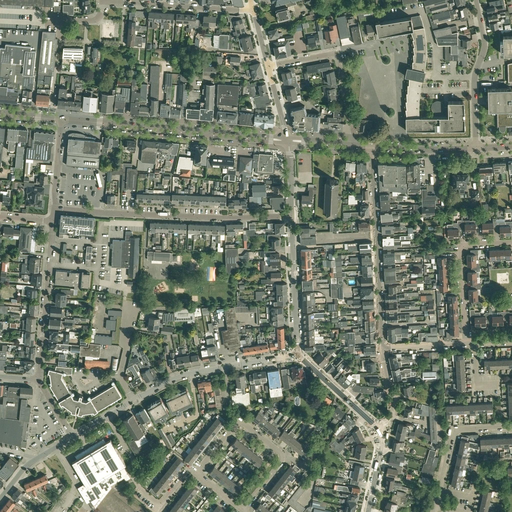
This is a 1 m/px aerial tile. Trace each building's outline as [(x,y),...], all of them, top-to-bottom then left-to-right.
[(74,15),(74,0),(62,0),(63,1),(73,1),(73,5),(63,5),(63,11),(68,12),(68,15),(74,15)] [(88,0),(82,0),(82,6),(83,6),(84,8),(84,12),(90,12),(90,5),(89,4),(88,0)] [(427,0),(425,1),(423,1),(423,2),(426,9),(427,9),(431,8),(447,3),(445,0),(427,0)] [(279,20),(284,19),(290,17),(294,16),(293,12),(289,13),(288,7),(290,6),(289,2),(288,1),(284,2),(284,3),(283,2),(278,4),(279,5),(278,5),(278,4),(276,4),(277,8),(278,7),(278,9),(277,9),(276,9),(277,15),(279,20)] [(427,14),(428,14),(432,13),(437,11),(438,13),(443,12),(449,10),(447,3),(431,8),(427,9),(426,9),(427,14)] [(498,8),(498,9),(504,8),(504,6),(502,7),(502,5),(487,8),(487,10),(487,12),(488,13),(495,12),(494,9),(498,8)] [(460,11),(461,17),(460,17),(461,21),(468,20),(467,16),(468,16),(466,7),(459,8),(456,9),(456,12),(460,11)] [(138,17),(138,11),(131,10),(131,12),(130,12),(129,27),(141,28),(141,25),(135,25),(136,17),(138,17)] [(305,16),(306,21),(315,19),(313,11),(309,12),(310,15),(305,16)] [(497,17),(505,15),(504,11),(499,12),(500,14),(488,16),(488,17),(488,20),(489,20),(489,21),(498,19),(497,17)] [(338,16),(336,17),(340,38),(353,36),(354,44),(362,42),(358,22),(355,22),(354,20),(354,16),(354,15),(351,16),(350,12),(338,15),(338,16)] [(436,37),(457,31),(458,31),(456,25),(439,30),(437,22),(440,21),(437,13),(432,15),(431,14),(428,15),(433,30),(436,37)] [(410,30),(412,36),(414,39),(412,40),(414,47),(427,46),(426,38),(425,30),(422,22),(420,14),(420,15),(411,17),(411,16),(380,22),(380,21),(376,22),(378,36),(410,30)] [(189,23),(189,28),(188,32),(191,32),(191,27),(195,27),(195,25),(198,25),(198,23),(199,20),(196,19),(196,15),(190,15),(189,23)] [(230,18),(231,24),(231,27),(234,27),(235,26),(244,24),(243,23),(244,23),(244,22),(244,19),(243,19),(242,19),(242,18),(236,20),(235,17),(230,18)] [(501,20),(501,21),(490,23),(491,29),(499,28),(498,24),(501,24),(501,22),(505,22),(504,19),(501,20)] [(361,27),(361,30),(362,36),(375,34),(373,24),(370,25),(369,25),(369,23),(366,24),(367,27),(367,29),(364,30),(364,26),(361,27)] [(244,24),(235,26),(236,32),(233,33),(234,36),(240,36),(239,32),(241,31),(245,30),(246,29),(245,26),(245,25),(244,26),(244,24)] [(336,40),(335,39),(335,37),(338,36),(336,25),(330,26),(331,30),(325,31),(327,42),(332,41),(332,40),(334,39),(334,41),(336,40)] [(277,29),(269,31),(269,32),(268,32),(269,34),(270,38),(274,37),(275,38),(278,37),(278,36),(282,35),(281,33),(278,33),(277,29)] [(54,71),(57,38),(56,38),(56,32),(43,31),(37,83),(51,84),(51,76),(52,71),(54,71)] [(458,48),(457,40),(457,31),(436,37),(435,37),(438,45),(445,45),(451,45),(454,44),(454,48),(458,48)] [(228,49),(228,41),(229,35),(220,34),(216,34),(216,35),(214,35),(213,42),(214,42),(214,47),(219,48),(228,49)] [(320,42),(319,35),(318,34),(314,35),(315,36),(306,37),(308,46),(316,45),(316,42),(320,42)] [(511,35),(503,36),(503,42),(500,42),(500,52),(503,52),(503,55),(511,54),(511,62),(507,63),(508,82),(511,81),(511,88),(488,89),(488,100),(488,103),(486,103),(486,105),(486,106),(488,106),(488,111),(497,110),(498,126),(499,126),(499,128),(499,129),(500,130),(501,131),(502,131),(503,131),(504,131),(505,130),(505,129),(506,128),(506,126),(511,125),(511,35)] [(242,44),(251,42),(250,36),(241,38),(242,44)] [(463,47),(471,47),(470,39),(457,40),(458,48),(463,48),(463,47)] [(273,43),(276,58),(291,55),(288,40),(273,43)] [(244,51),(249,49),(253,48),(251,42),(242,44),(244,51)] [(8,82),(6,101),(13,102),(17,102),(17,101),(19,101),(21,90),(22,74),(22,73),(30,74),(30,75),(33,75),(36,51),(31,51),(31,47),(5,44),(5,48),(0,48),(0,51),(0,76),(2,77),(1,81),(3,81),(8,82)] [(451,48),(451,51),(451,54),(452,54),(452,57),(452,60),(462,60),(462,66),(463,66),(463,65),(467,65),(466,54),(463,54),(463,48),(458,48),(454,48),(454,44),(451,45),(451,48)] [(428,130),(428,117),(419,117),(419,109),(419,102),(420,95),(421,87),(422,80),(423,80),(425,72),(424,72),(426,63),(427,55),(427,47),(427,46),(414,47),(413,47),(414,54),(413,54),(414,61),(412,61),(412,69),(411,68),(411,69),(407,68),(405,76),(409,77),(409,85),(408,85),(408,93),(406,93),(407,101),(406,101),(407,109),(405,109),(407,117),(406,117),(406,130),(407,130),(407,131),(412,130),(428,130)] [(75,71),(76,65),(82,66),(82,58),(83,51),(83,47),(64,47),(61,70),(75,71)] [(230,64),(237,64),(240,65),(240,57),(226,56),(225,65),(229,65),(230,64)] [(326,63),(307,66),(308,73),(322,70),(323,77),(327,77),(328,83),(336,82),(334,71),(328,72),(327,69),(331,68),(330,62),(326,63)] [(246,70),(247,73),(261,69),(260,63),(250,65),(251,69),(246,70)] [(150,81),(150,114),(157,115),(158,99),(159,66),(150,66),(150,81)] [(203,66),(203,75),(216,75),(216,66),(203,66)] [(294,67),(288,69),(289,71),(282,73),(283,78),(293,76),(292,73),(295,73),(294,67)] [(261,69),(247,73),(248,77),(252,75),(253,79),(263,76),(261,69)] [(21,90),(19,101),(19,103),(32,104),(32,97),(31,97),(32,91),(33,91),(34,75),(33,75),(30,75),(30,74),(22,73),(22,74),(21,90)] [(161,104),(160,115),(169,116),(170,102),(171,95),(172,74),(166,73),(165,92),(167,92),(166,104),(161,104)] [(292,85),(297,84),(296,75),(293,76),(283,78),(284,84),(291,82),(292,85)] [(0,100),(6,101),(8,82),(3,81),(1,81),(2,77),(0,76),(0,100)] [(76,76),(72,76),(72,82),(71,92),(67,92),(65,107),(73,107),(76,77),(76,76)] [(73,107),(81,108),(83,78),(76,77),(73,107)] [(253,108),(254,103),(253,97),(250,87),(250,84),(249,82),(241,81),(239,96),(248,97),(250,104),(245,104),(245,107),(242,107),(241,112),(246,112),(245,124),(253,124),(254,113),(252,113),(252,108),(253,108)] [(260,95),(266,94),(265,91),(267,90),(265,83),(261,84),(260,81),(255,83),(256,86),(259,85),(260,88),(259,89),(260,95)] [(180,83),(178,104),(177,104),(177,107),(175,107),(174,116),(180,117),(181,104),(183,83),(180,83)] [(205,94),(205,102),(213,103),(214,85),(205,84),(205,89),(203,89),(203,94),(205,94)] [(237,123),(237,122),(236,122),(238,112),(237,112),(240,85),(218,84),(217,105),(219,106),(218,110),(217,120),(237,123)] [(292,88),(287,89),(286,89),(287,95),(296,92),(296,90),(299,89),(297,84),(292,85),(292,88)] [(139,113),(148,114),(149,106),(148,106),(148,102),(146,102),(147,85),(140,85),(140,92),(140,105),(139,113)] [(323,86),(323,90),(324,94),(328,93),(329,103),(337,101),(335,88),(332,88),(331,85),(323,86)] [(117,86),(114,111),(124,112),(125,102),(129,102),(130,87),(117,86)] [(59,87),(57,106),(65,107),(67,92),(67,88),(59,87)] [(101,93),(100,110),(113,111),(115,89),(111,89),(110,94),(101,93)] [(84,92),(82,108),(97,110),(98,93),(84,92)] [(288,100),(291,100),(295,99),(296,101),(301,100),(300,95),(297,95),(296,92),(287,95),(288,100)] [(271,103),(268,93),(266,94),(260,95),(253,97),(254,103),(267,104),(271,103)] [(428,117),(428,130),(465,129),(464,117),(463,117),(463,113),(464,113),(464,101),(448,101),(448,108),(443,108),(444,106),(442,104),(440,102),(437,101),(434,102),(434,103),(432,105),(432,108),(433,111),(435,113),(438,113),(439,113),(441,112),(442,112),(446,116),(428,117)] [(186,108),(186,117),(200,118),(201,107),(201,102),(200,102),(200,105),(190,104),(190,108),(186,108)] [(203,108),(201,107),(200,118),(213,119),(213,108),(213,103),(205,102),(204,102),(203,108)] [(254,125),(260,125),(262,106),(266,106),(267,104),(254,103),(256,108),(254,125)] [(319,130),(319,124),(320,114),(306,113),(306,110),(305,106),(290,109),(292,117),(293,117),(294,119),(292,120),(294,127),(294,129),(297,129),(304,130),(304,129),(319,130)] [(334,109),(333,117),(344,118),(344,109),(334,109)] [(238,123),(245,124),(246,112),(241,112),(239,112),(238,123)] [(274,115),(266,114),(265,119),(267,120),(267,126),(273,127),(274,115)] [(356,121),(356,130),(359,130),(359,132),(360,132),(366,132),(366,130),(371,131),(372,123),(372,121),(360,120),(360,121),(356,121)] [(14,128),(8,128),(7,133),(6,142),(8,143),(8,150),(14,150),(15,143),(13,143),(14,128)] [(27,129),(18,129),(18,140),(15,167),(22,168),(25,141),(26,141),(27,129)] [(34,130),(30,130),(29,139),(31,139),(30,140),(28,140),(28,144),(30,145),(30,146),(32,146),(33,146),(32,147),(27,147),(26,159),(52,161),(54,144),(53,143),(53,142),(54,142),(54,139),(55,136),(54,136),(55,132),(53,132),(49,131),(49,132),(34,130)] [(96,138),(85,135),(85,136),(86,136),(85,137),(72,134),(71,142),(68,141),(66,165),(98,168),(101,141),(95,140),(96,138)] [(115,148),(118,145),(119,145),(119,144),(115,140),(115,139),(113,140),(112,140),(113,137),(106,137),(106,142),(102,141),(102,145),(102,149),(102,152),(102,156),(104,155),(104,154),(107,155),(108,148),(108,146),(112,146),(113,148),(114,149),(115,148)] [(132,141),(127,140),(126,140),(126,141),(125,141),(125,142),(125,143),(125,144),(126,145),(127,145),(127,148),(130,149),(129,152),(135,153),(136,140),(132,140),(132,141)] [(153,141),(148,141),(143,140),(141,161),(142,161),(142,162),(151,163),(153,141)] [(169,154),(177,155),(179,144),(171,143),(169,154)] [(196,145),(195,165),(198,165),(199,162),(206,163),(207,146),(196,145)] [(255,173),(273,174),(274,172),(275,172),(276,162),(275,162),(276,156),(274,156),(274,155),(259,153),(259,154),(254,154),(252,168),(256,168),(255,173)] [(207,158),(207,167),(211,168),(211,166),(228,168),(228,175),(229,175),(236,175),(236,168),(234,168),(234,159),(212,157),(212,158),(207,158)] [(246,173),(246,172),(251,172),(252,158),(246,158),(244,158),(244,160),(240,160),(239,173),(246,173)] [(179,175),(190,176),(190,169),(191,162),(181,161),(181,166),(177,166),(177,168),(176,173),(180,173),(179,175)] [(501,172),(502,182),(507,181),(505,162),(493,163),(494,173),(501,172)] [(397,165),(387,165),(387,163),(378,163),(379,186),(380,190),(380,194),(389,193),(389,191),(397,192),(397,165)] [(406,165),(397,165),(397,192),(407,193),(407,186),(406,186),(406,165)] [(411,165),(407,165),(407,183),(408,183),(408,186),(407,186),(407,193),(421,195),(421,189),(419,165),(411,165)] [(487,183),(485,167),(483,167),(483,166),(480,166),(480,167),(479,167),(479,168),(476,168),(476,174),(480,174),(480,179),(483,179),(484,184),(487,183)] [(112,174),(119,174),(120,168),(115,168),(115,170),(107,170),(107,172),(107,181),(112,181),(112,174)] [(123,168),(120,168),(119,174),(122,175),(121,190),(126,190),(126,188),(135,189),(137,172),(137,168),(132,168),(123,168)] [(468,174),(468,173),(462,173),(462,174),(453,175),(453,188),(459,187),(459,194),(465,194),(464,187),(467,187),(466,181),(468,181),(468,179),(469,179),(469,176),(468,176),(468,174)] [(46,183),(47,175),(40,175),(40,179),(37,178),(36,183),(40,183),(40,182),(46,183)] [(337,218),(337,212),(338,199),(341,200),(341,195),(338,195),(339,183),(337,183),(338,180),(334,180),(334,179),(330,179),(330,180),(327,180),(327,183),(326,183),(325,196),(323,195),(323,198),(325,198),(324,211),(327,211),(326,217),(337,218)] [(34,183),(24,182),(24,187),(27,187),(26,193),(29,193),(31,194),(31,199),(28,198),(26,198),(25,206),(42,207),(42,200),(41,200),(40,200),(40,194),(41,194),(44,195),(45,187),(34,186),(34,183)] [(274,192),(283,192),(283,185),(273,186),(273,185),(266,184),(252,185),(253,196),(253,197),(258,197),(262,196),(266,196),(266,188),(267,188),(268,190),(271,190),(270,188),(273,188),(274,188),(274,192)] [(302,202),(312,203),(312,200),(313,200),(313,193),(316,194),(316,188),(313,188),(308,187),(308,191),(309,191),(309,195),(302,195),(302,202)] [(153,202),(161,202),(162,193),(162,188),(160,188),(159,193),(159,195),(153,194),(153,202)] [(435,215),(434,208),(435,208),(435,201),(436,200),(436,196),(427,196),(427,189),(421,190),(422,201),(422,208),(423,216),(435,215)] [(105,199),(107,199),(108,199),(107,205),(115,206),(115,195),(110,195),(110,190),(106,190),(105,199)] [(9,196),(3,195),(3,192),(0,192),(0,198),(2,199),(1,202),(8,203),(9,196)] [(145,201),(145,192),(143,192),(143,194),(137,194),(137,201),(145,201)] [(145,201),(153,202),(153,194),(147,194),(148,192),(145,192),(145,201)] [(164,193),(162,193),(161,202),(170,203),(170,195),(164,195),(164,193)] [(355,200),(355,195),(349,195),(348,200),(348,204),(357,204),(357,200),(355,200)] [(258,210),(258,197),(253,197),(253,196),(249,196),(250,210),(258,210)] [(266,197),(266,196),(262,196),(262,203),(270,203),(272,203),(272,208),(283,207),(283,197),(266,197)] [(361,211),(361,212),(361,217),(365,217),(369,216),(369,205),(361,205),(361,210),(359,210),(359,211),(361,211)] [(60,224),(59,238),(63,238),(64,234),(69,235),(73,236),(77,236),(79,236),(79,234),(93,235),(95,219),(95,218),(95,217),(79,216),(61,214),(61,216),(60,219),(60,224)] [(488,231),(487,222),(482,223),(482,219),(481,219),(478,219),(478,220),(479,223),(479,226),(482,226),(482,232),(488,231)] [(465,233),(470,232),(470,223),(464,224),(464,220),(463,220),(461,220),(461,227),(465,227),(465,233)] [(470,221),(470,223),(470,232),(476,232),(476,227),(479,226),(479,223),(478,220),(476,221),(475,221),(470,221)] [(505,235),(505,226),(505,222),(496,223),(496,226),(499,225),(500,235),(505,235)] [(233,232),(235,232),(235,224),(227,224),(227,231),(232,231),(233,232)] [(243,224),(235,224),(235,232),(237,232),(237,231),(243,231),(243,224)] [(444,236),(448,236),(448,238),(453,238),(453,229),(453,225),(444,225),(444,236)] [(310,236),(309,233),(316,232),(315,228),(309,229),(309,226),(300,226),(300,231),(300,236),(310,236)] [(12,235),(16,235),(16,230),(13,230),(13,228),(4,227),(3,228),(0,227),(0,233),(3,234),(3,235),(12,236),(12,235)] [(16,230),(16,235),(20,235),(18,251),(30,252),(35,252),(35,245),(35,243),(36,243),(35,242),(37,228),(33,228),(32,228),(21,227),(20,231),(16,230)] [(110,244),(110,248),(112,248),(112,262),(111,267),(118,267),(119,267),(124,267),(129,267),(129,268),(129,271),(129,273),(129,274),(129,276),(137,277),(137,274),(137,271),(137,268),(138,268),(138,265),(138,263),(138,262),(138,261),(138,260),(138,257),(138,254),(138,251),(138,248),(138,246),(139,246),(139,242),(139,238),(135,237),(134,237),(133,237),(132,232),(126,232),(125,240),(113,240),(112,244),(110,244)] [(316,243),(316,232),(309,233),(310,236),(300,236),(300,244),(316,243)] [(280,247),(280,239),(276,239),(275,235),(268,235),(268,239),(271,239),(272,247),(280,247)] [(63,243),(63,251),(66,251),(66,253),(72,254),(72,250),(66,250),(67,244),(63,243)] [(225,248),(225,253),(226,261),(237,260),(236,256),(238,256),(238,248),(225,248)] [(467,255),(467,260),(476,260),(476,256),(478,256),(478,250),(470,250),(470,254),(467,255)] [(490,261),(495,261),(495,250),(489,250),(490,259),(486,259),(487,262),(490,261)] [(270,251),(264,251),(264,257),(264,260),(265,260),(270,260),(279,260),(279,254),(276,254),(270,254),(270,251)] [(148,252),(147,260),(152,260),(162,261),(170,261),(169,262),(172,262),(172,261),(172,256),(172,253),(170,253),(161,252),(155,252),(148,252)] [(434,258),(434,260),(435,263),(438,263),(446,262),(446,257),(440,257),(440,254),(426,255),(426,257),(429,257),(429,258),(434,258)] [(301,258),(301,263),(302,267),(315,267),(315,264),(311,264),(311,260),(311,258),(301,258)] [(237,260),(226,261),(226,273),(237,273),(237,260)] [(265,264),(264,264),(264,272),(265,272),(272,272),(272,267),(277,267),(281,267),(280,260),(279,260),(270,260),(265,260),(265,264)] [(473,269),(476,268),(480,268),(480,265),(479,265),(479,264),(478,263),(477,263),(476,263),(476,260),(467,260),(467,266),(472,265),(473,269)] [(22,263),(22,272),(29,273),(29,270),(31,271),(38,271),(38,264),(29,264),(25,263),(22,263)] [(480,268),(476,268),(473,269),(473,272),(467,272),(468,278),(477,277),(476,272),(480,271),(480,268)] [(55,284),(74,286),(74,289),(81,289),(81,287),(89,287),(90,273),(76,272),(76,273),(69,272),(69,276),(67,276),(67,271),(56,270),(55,284)] [(274,279),(279,279),(281,279),(281,272),(271,273),(271,277),(267,277),(267,283),(274,283),(274,279)] [(372,277),(361,277),(361,285),(372,284),(372,277)] [(468,283),(473,283),(474,286),(478,286),(481,286),(481,282),(480,282),(480,277),(477,277),(468,278),(468,283)] [(317,279),(302,280),(303,289),(320,289),(320,286),(317,286),(317,279)] [(448,289),(448,284),(439,285),(439,290),(437,290),(437,293),(440,293),(439,290),(448,289)] [(22,289),(21,295),(26,296),(36,296),(36,290),(33,289),(29,289),(29,286),(29,285),(22,285),(22,289)] [(469,295),(478,295),(481,295),(480,289),(481,289),(481,286),(478,286),(478,287),(477,288),(477,289),(468,289),(469,295)] [(361,297),(374,297),(373,287),(354,288),(354,293),(358,292),(361,292),(361,297)] [(451,296),(451,293),(453,292),(444,293),(444,296),(447,296),(448,296),(448,301),(457,301),(457,295),(451,296)] [(479,300),(478,300),(478,295),(469,295),(469,300),(474,300),(474,303),(482,303),(482,300),(479,300)] [(150,317),(149,322),(160,323),(162,323),(168,324),(168,321),(168,320),(187,320),(194,319),(195,319),(193,307),(174,307),(174,313),(164,313),(164,312),(158,312),(158,318),(150,317)] [(234,307),(224,308),(227,329),(231,350),(238,349),(238,350),(241,350),(241,345),(240,340),(238,329),(237,323),(235,312),(234,307)] [(117,318),(117,315),(121,316),(122,311),(108,310),(107,315),(114,315),(114,317),(110,317),(110,320),(106,319),(106,329),(115,330),(116,320),(115,320),(116,318),(117,318)] [(480,325),(480,317),(480,312),(474,313),(474,310),(470,310),(470,320),(475,320),(475,326),(476,326),(476,327),(479,327),(480,326),(480,325)] [(506,319),(506,311),(500,312),(500,315),(497,316),(498,324),(503,324),(503,319),(506,319)] [(486,320),(489,320),(488,312),(485,312),(485,313),(485,314),(484,314),(483,315),(483,316),(480,317),(480,325),(481,325),(481,326),(482,327),(485,327),(485,326),(485,325),(486,325),(486,320)] [(492,325),(498,324),(497,316),(494,316),(494,314),(493,313),(492,313),(492,312),(488,312),(489,320),(492,319),(492,325)] [(148,323),(147,325),(148,326),(149,327),(148,329),(159,331),(159,326),(160,323),(149,322),(148,323)] [(458,328),(450,328),(450,331),(446,332),(446,337),(454,337),(453,334),(459,333),(458,328)] [(112,336),(95,334),(94,343),(94,344),(101,344),(111,345),(112,340),(115,341),(116,331),(112,331),(112,336)] [(366,342),(376,341),(375,331),(364,332),(364,334),(366,334),(366,337),(366,342)] [(340,348),(344,347),(354,346),(355,346),(354,335),(354,332),(339,333),(340,341),(340,343),(340,348)] [(438,341),(437,334),(437,332),(430,333),(425,333),(426,341),(438,341)] [(413,342),(422,341),(421,333),(418,333),(419,337),(413,337),(413,342)] [(260,338),(261,339),(262,351),(268,350),(267,341),(265,341),(264,339),(263,339),(262,334),(260,334),(260,336),(260,338)] [(214,337),(206,339),(207,346),(208,349),(210,361),(214,360),(218,359),(214,337)] [(284,339),(278,340),(278,342),(269,343),(270,349),(285,347),(284,339)] [(255,346),(252,346),(251,343),(250,344),(250,340),(248,341),(249,347),(250,353),(252,353),(252,354),(256,353),(256,352),(255,346)] [(81,345),(80,353),(80,355),(100,357),(101,344),(94,344),(94,343),(89,343),(88,346),(81,345)] [(71,345),(71,351),(71,352),(80,353),(81,345),(71,345)] [(183,356),(184,365),(190,364),(189,355),(186,355),(184,345),(181,346),(182,352),(183,356)] [(202,347),(201,347),(204,362),(210,361),(208,349),(207,346),(204,347),(204,345),(202,346),(202,347)] [(316,352),(314,354),(313,355),(315,357),(314,358),(318,363),(327,353),(332,349),(325,350),(326,352),(323,355),(320,352),(318,354),(316,352)] [(332,349),(327,353),(318,363),(323,367),(329,361),(326,358),(329,355),(330,354),(331,354),(334,351),(332,349)] [(169,359),(170,366),(170,368),(177,367),(177,366),(176,364),(174,352),(170,352),(171,359),(169,359)] [(196,363),(199,362),(198,354),(195,354),(194,353),(191,354),(191,355),(193,364),(194,364),(194,365),(196,364),(196,363)] [(390,362),(404,359),(409,359),(409,356),(403,357),(403,356),(397,357),(396,354),(392,354),(393,356),(389,357),(390,362)] [(330,363),(324,369),(329,373),(335,367),(343,360),(341,357),(337,361),(333,365),(330,363)] [(142,359),(140,360),(141,362),(142,365),(150,379),(155,377),(150,369),(150,368),(148,364),(145,366),(145,365),(142,359)] [(409,359),(404,359),(390,362),(391,367),(399,366),(402,365),(401,363),(404,362),(409,362),(409,359)] [(369,360),(362,360),(362,366),(367,366),(367,371),(375,370),(375,363),(369,363),(369,360)] [(343,361),(342,362),(332,374),(333,375),(333,376),(334,377),(335,377),(335,378),(343,369),(341,367),(345,363),(343,361)] [(141,362),(139,363),(141,367),(141,368),(143,372),(141,373),(145,380),(146,382),(150,379),(142,365),(141,362)] [(127,368),(126,372),(131,370),(135,376),(134,377),(135,379),(130,382),(133,386),(142,381),(140,377),(137,372),(140,370),(136,364),(130,366),(127,368)] [(57,397),(61,404),(63,404),(72,410),(71,412),(82,415),(83,413),(93,411),(94,413),(101,408),(101,407),(105,405),(106,406),(113,401),(113,400),(117,398),(118,399),(122,396),(114,384),(86,401),(82,400),(81,399),(82,396),(80,395),(79,399),(78,399),(74,398),(61,378),(63,373),(63,372),(64,372),(65,372),(66,372),(66,373),(72,374),(72,368),(56,366),(55,371),(49,369),(48,373),(50,374),(51,385),(50,385),(54,393),(55,392),(58,397),(57,397)] [(297,368),(297,366),(292,367),(292,368),(289,368),(288,370),(288,373),(289,373),(291,383),(297,382),(297,380),(300,379),(301,383),(306,382),(306,379),(305,371),(303,371),(303,369),(303,367),(297,368)] [(280,380),(279,369),(268,371),(269,385),(269,386),(270,387),(269,388),(270,397),(282,395),(281,384),(280,380)] [(261,381),(259,372),(253,373),(253,374),(250,375),(251,383),(255,383),(255,385),(251,385),(252,393),(256,393),(255,385),(261,384),(261,383),(261,381)] [(340,384),(346,377),(344,375),(345,373),(343,372),(336,380),(340,384)] [(348,379),(346,377),(340,384),(345,388),(351,381),(353,379),(359,379),(359,373),(353,373),(351,376),(348,379)] [(245,374),(240,375),(243,404),(250,403),(249,391),(246,391),(245,391),(244,386),(247,386),(245,374)] [(373,378),(373,374),(367,374),(367,380),(370,380),(370,384),(379,384),(379,378),(373,378)] [(237,390),(231,391),(232,393),(232,400),(233,405),(243,404),(240,375),(235,376),(235,378),(237,390)] [(291,388),(289,375),(282,375),(284,389),(291,388)] [(7,397),(8,390),(8,386),(0,384),(0,394),(2,395),(2,396),(3,396),(7,397)] [(415,385),(413,385),(410,386),(409,386),(404,387),(405,391),(403,391),(404,395),(405,395),(405,396),(411,395),(410,388),(415,387),(415,385)] [(23,387),(8,386),(8,390),(7,397),(19,398),(19,396),(31,397),(32,388),(23,387)] [(180,409),(183,407),(183,408),(183,407),(186,406),(189,404),(189,405),(190,405),(190,404),(190,406),(193,404),(192,403),(193,403),(192,403),(192,402),(186,389),(180,392),(179,391),(177,392),(178,393),(175,394),(174,393),(172,394),(172,395),(166,398),(172,411),(173,412),(174,413),(176,412),(178,415),(182,413),(180,409)] [(373,395),(371,395),(372,399),(374,399),(375,399),(375,400),(380,399),(380,398),(381,397),(385,396),(384,389),(375,391),(373,392),(374,395),(373,395)] [(324,404),(321,407),(325,410),(332,400),(325,395),(320,401),(324,404)] [(7,397),(3,396),(2,404),(0,403),(0,441),(3,442),(16,445),(21,446),(26,447),(26,441),(25,440),(26,431),(27,432),(29,420),(29,417),(29,414),(30,410),(30,406),(29,406),(27,406),(25,406),(26,399),(27,398),(19,398),(7,397)] [(164,415),(165,415),(165,414),(166,416),(169,414),(168,413),(169,413),(168,413),(167,412),(168,411),(160,399),(156,401),(151,404),(148,407),(155,419),(156,420),(155,420),(156,421),(156,420),(157,421),(159,420),(159,419),(160,418),(162,421),(166,419),(164,415)] [(414,413),(421,415),(422,409),(424,409),(425,405),(422,405),(421,409),(415,407),(414,413)] [(424,409),(422,409),(421,415),(428,416),(429,410),(426,410),(427,408),(429,408),(429,406),(429,405),(427,405),(427,406),(425,405),(424,409)] [(431,435),(428,434),(426,439),(432,441),(442,444),(443,439),(441,408),(429,405),(429,406),(429,408),(431,435)] [(335,417),(330,421),(331,422),(335,425),(340,420),(339,421),(338,419),(344,412),(337,406),(333,410),(331,413),(335,417)] [(412,409),(405,407),(404,416),(411,417),(412,409)] [(150,418),(147,413),(144,409),(143,409),(140,410),(140,411),(136,414),(141,423),(138,424),(141,430),(144,435),(146,433),(145,430),(146,429),(142,422),(146,420),(148,423),(151,421),(149,418),(150,418)] [(253,419),(257,423),(262,416),(258,413),(253,419)] [(346,414),(340,420),(343,423),(335,433),(337,435),(351,419),(350,418),(351,417),(349,415),(348,416),(346,414)] [(151,446),(144,435),(141,430),(138,424),(132,415),(123,420),(134,439),(138,446),(142,451),(151,446)] [(224,423),(223,422),(217,417),(216,416),(215,415),(212,418),(215,420),(214,422),(220,427),(224,423)] [(267,420),(262,416),(257,423),(262,427),(267,420)] [(267,420),(262,427),(266,430),(272,424),(274,421),(272,419),(269,422),(267,420)] [(352,420),(351,419),(337,435),(339,437),(348,427),(349,429),(355,422),(355,421),(353,419),(353,420),(352,420)] [(214,422),(210,426),(217,432),(220,427),(214,422)] [(399,423),(397,430),(405,432),(407,425),(399,423)] [(276,427),(272,424),(266,430),(271,434),(276,427)] [(206,431),(213,436),(217,432),(210,426),(206,431)] [(281,431),(276,427),(271,434),(276,437),(281,431)] [(164,441),(167,439),(161,428),(158,430),(164,441)] [(359,428),(352,431),(354,434),(351,436),(349,437),(350,439),(352,438),(355,437),(362,433),(359,428)] [(415,428),(415,432),(414,435),(426,439),(428,434),(421,432),(421,430),(415,428)] [(279,436),(283,440),(289,433),(284,430),(279,436)] [(413,438),(414,435),(409,434),(409,433),(405,432),(397,430),(396,437),(404,439),(405,436),(413,438)] [(206,431),(202,436),(209,441),(213,436),(206,431)] [(291,431),(289,433),(283,440),(288,444),(293,437),(295,434),(291,431)] [(362,433),(355,437),(352,438),(350,439),(351,441),(353,440),(353,441),(354,440),(355,441),(357,440),(358,442),(364,439),(362,433)] [(205,445),(209,441),(202,436),(199,440),(205,445)] [(288,444),(292,447),(298,441),(293,437),(288,444)] [(334,448),(337,445),(339,443),(335,440),(337,439),(335,437),(329,443),(334,448)] [(96,507),(112,487),(111,486),(124,478),(126,481),(131,478),(124,466),(126,465),(117,451),(111,439),(106,442),(104,439),(104,438),(74,456),(75,456),(77,459),(72,462),(85,484),(79,488),(88,502),(89,502),(93,510),(96,508),(96,507)] [(231,445),(236,448),(241,442),(237,438),(231,445)] [(142,451),(138,446),(134,439),(128,442),(130,446),(135,455),(142,451)] [(460,445),(468,447),(479,449),(479,444),(472,442),(471,444),(469,444),(469,441),(461,439),(460,445)] [(199,440),(195,445),(202,450),(205,445),(199,440)] [(394,440),(392,449),(395,450),(395,453),(403,456),(404,453),(398,451),(400,442),(394,440)] [(302,444),(298,441),(292,447),(297,451),(302,444)] [(246,446),(241,442),(236,448),(241,452),(246,446)] [(302,454),(307,448),(302,444),(297,451),(302,454)] [(202,450),(195,445),(192,449),(198,454),(202,450)] [(245,456),(250,449),(246,446),(241,452),(245,456)] [(192,449),(188,454),(195,459),(198,454),(192,449)] [(255,453),(250,449),(245,456),(250,459),(255,453)] [(425,463),(429,464),(432,465),(435,466),(437,466),(439,457),(435,456),(436,451),(430,449),(425,463)] [(255,453),(250,459),(254,463),(259,456),(255,453)] [(195,459),(188,454),(184,458),(191,463),(195,459)] [(405,456),(397,455),(391,454),(389,463),(399,465),(400,459),(404,460),(405,456)] [(176,459),(174,461),(181,467),(184,462),(177,456),(175,458),(176,459)] [(264,460),(259,456),(254,463),(259,467),(264,460)] [(6,457),(4,459),(7,461),(6,461),(15,468),(18,464),(10,458),(9,457),(8,459),(6,457)] [(12,471),(15,468),(6,461),(7,461),(4,459),(1,462),(4,464),(12,471)] [(355,467),(354,471),(363,473),(364,466),(360,465),(360,462),(349,460),(348,463),(352,464),(351,467),(355,467)] [(177,471),(181,467),(174,461),(171,466),(177,471)] [(1,468),(10,475),(12,471),(4,464),(2,466),(0,463),(0,467),(1,468)] [(421,471),(434,475),(435,472),(434,472),(435,466),(432,465),(429,464),(428,469),(423,467),(421,471)] [(177,471),(171,466),(167,470),(173,476),(177,471)] [(214,466),(209,473),(214,476),(219,470),(214,466)] [(290,466),(286,470),(293,475),(297,471),(290,466)] [(401,473),(402,467),(395,466),(395,469),(388,467),(387,474),(396,476),(397,472),(401,473)] [(0,474),(6,480),(10,475),(1,468),(0,467),(0,474)] [(167,470),(163,475),(170,480),(173,476),(167,470)] [(214,476),(218,480),(224,473),(219,470),(214,476)] [(289,480),(293,475),(286,470),(283,475),(289,480)] [(363,473),(354,471),(350,470),(349,477),(351,477),(350,483),(359,485),(360,479),(362,480),(363,473)] [(218,480),(223,483),(228,477),(224,473),(218,480)] [(45,475),(40,477),(43,483),(43,485),(45,485),(46,484),(45,482),(48,481),(45,475)] [(170,480),(163,475),(160,479),(166,484),(170,480)] [(279,479),(286,484),(289,480),(283,475),(279,479)] [(43,485),(43,483),(40,477),(34,480),(37,486),(40,485),(41,487),(42,486),(43,485)] [(227,487),(232,481),(228,477),(223,483),(227,487)] [(160,479),(156,484),(163,489),(166,484),(160,479)] [(282,489),(286,484),(279,479),(276,484),(282,489)] [(34,480),(29,482),(32,488),(33,490),(34,489),(35,489),(35,487),(37,486),(34,480)] [(227,487),(232,491),(237,484),(232,481),(227,487)] [(33,490),(32,488),(29,482),(24,484),(26,491),(29,489),(30,491),(31,491),(33,490)] [(163,489),(156,484),(153,488),(152,487),(149,490),(155,496),(158,492),(159,493),(163,489)] [(191,484),(188,488),(194,494),(198,489),(191,484)] [(242,488),(237,484),(232,491),(237,494),(242,488)] [(280,492),(282,489),(276,484),(272,488),(279,493),(280,494),(281,493),(280,492)] [(192,496),(194,494),(188,488),(184,493),(190,498),(192,499),(193,497),(192,496)] [(279,493),(272,488),(269,493),(276,499),(278,497),(277,496),(279,493)] [(23,493),(18,489),(15,493),(24,500),(25,499),(25,498),(22,496),(23,493)] [(341,495),(349,496),(348,498),(357,500),(357,499),(358,499),(358,497),(358,495),(349,493),(350,493),(342,491),(341,495)] [(26,501),(24,500),(15,493),(11,497),(21,504),(22,503),(27,507),(29,504),(26,501)] [(190,498),(184,493),(180,497),(187,503),(190,498)] [(388,501),(387,505),(397,507),(397,504),(405,506),(407,497),(405,497),(396,495),(392,494),(390,502),(388,501)] [(288,502),(291,505),(295,500),(296,501),(298,499),(293,495),(288,502)] [(183,507),(187,503),(180,497),(177,502),(183,507)] [(15,503),(10,499),(6,503),(13,509),(14,508),(15,507),(13,505),(15,503)] [(347,504),(347,507),(356,509),(356,505),(356,503),(348,501),(348,500),(342,499),(342,502),(347,504)] [(318,501),(314,500),(314,501),(313,500),(311,507),(325,510),(326,503),(321,501),(321,502),(318,501)] [(180,511),(183,507),(177,502),(173,506),(180,511)] [(258,511),(260,511),(265,507),(267,504),(265,502),(262,504),(260,503),(255,509),(258,511)] [(6,503),(2,508),(7,511),(9,510),(11,511),(12,510),(13,509),(6,503)]
